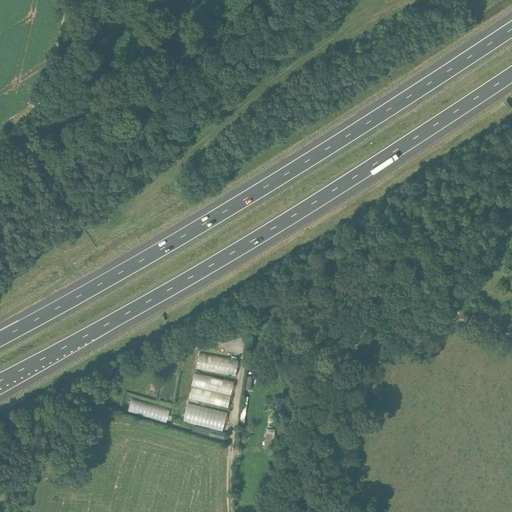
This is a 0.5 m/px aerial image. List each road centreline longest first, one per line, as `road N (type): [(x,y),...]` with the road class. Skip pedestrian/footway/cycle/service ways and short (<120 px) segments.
road 1 (motorway): [(511,25),(0,339)]
road 2 (motorway): [(0,381),(293,219),(511,79)]
